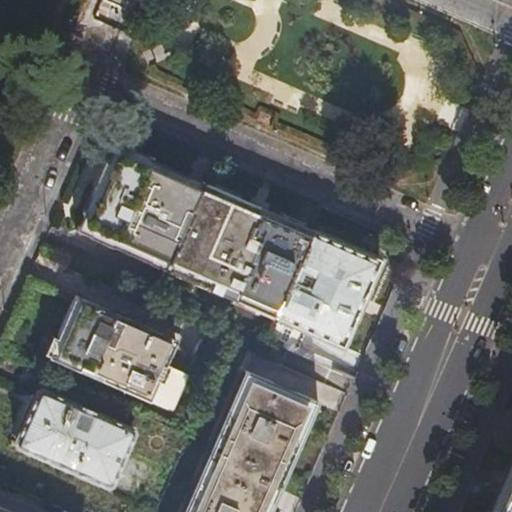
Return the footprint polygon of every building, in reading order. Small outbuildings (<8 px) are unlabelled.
[(166,265),(202,182),(202,181),(147,158),(112,143),(95,182),(75,230),(164,269),(166,265)] [(228,193),(202,182),(166,265),(211,285),(209,288),(245,304),(246,300),(277,313),(312,229),(284,217),(228,193)] [(366,286),(379,258),(345,243),(312,229),(277,313),(275,316),(341,345),(353,316),(354,316),(362,299),(367,287),(366,286)] [(47,357),(148,401),(164,365),(175,339),(73,296),(64,316),(47,357)] [(164,365),(148,401),(171,412),(188,375),(164,365)] [(243,369),(181,511),(268,511),(289,466),(308,422),(317,401),(243,369)] [(14,446),(105,485),(109,484),(132,433),(129,428),(40,389),(36,390),(22,422),(13,442),(14,446)] [(511,511),(511,477),(496,511),(511,511)]
